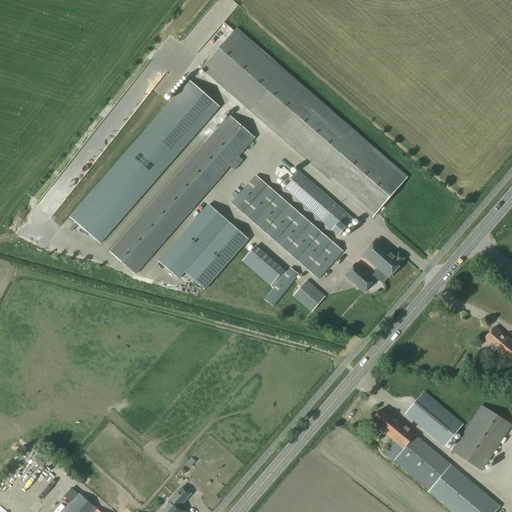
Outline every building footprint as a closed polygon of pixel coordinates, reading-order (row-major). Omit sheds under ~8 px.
[(372,218),(407,177),(235,28),(201,69),(372,218)] [(219,108),(189,82),(71,220),(101,246),(219,108)] [(111,255),(137,277),(255,139),(229,117),(111,255)] [(282,189),(338,238),(354,220),(298,171),(282,189)] [(254,178),(230,207),(318,281),(342,253),(254,178)] [(184,273),(227,224),(208,207),(159,263),(178,280),(184,273)] [(204,290),(247,242),(227,224),(184,273),(204,290)] [(402,264),(401,263),(405,259),(398,254),(395,256),(376,240),(362,257),(378,270),(378,269),(390,278),(402,264)] [(242,262),(270,286),(283,271),(255,247),(242,262)] [(344,276),(364,294),(376,280),(355,263),(344,276)] [(264,300),(274,307),(298,275),(290,268),(264,300)] [(292,297),(311,314),(325,298),(307,281),(292,297)] [(496,352),(511,366),(511,340),(509,338),(508,339),(494,327),(484,340),(497,351),(496,352)] [(463,425),(424,392),(405,415),(444,448),(463,425)] [(481,406),(451,452),(481,472),(511,426),(481,406)] [(382,409),(371,422),(393,442),(384,453),(429,491),(428,492),(452,511),(495,511),(500,507),(382,409)] [(184,511),(180,508),(191,494),(183,487),(168,504),(170,505),(163,511),(184,511)] [(96,511),(98,510),(78,493),(63,511),(61,510),(59,511),(96,511)]
